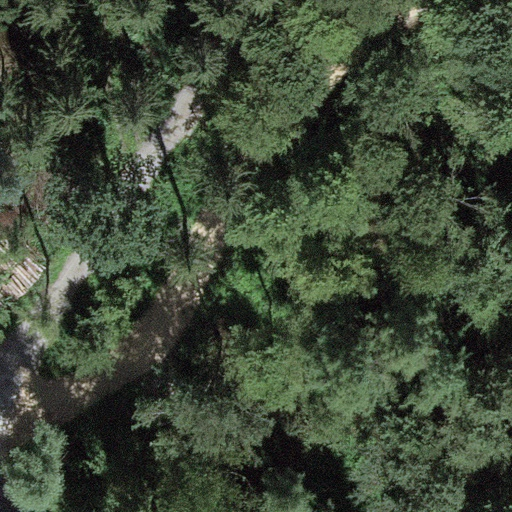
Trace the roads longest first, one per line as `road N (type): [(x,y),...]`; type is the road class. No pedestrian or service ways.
road 1 (track): [(387,0),(303,61),(140,327),(0,407)]
road 2 (track): [(0,343),(239,0)]
